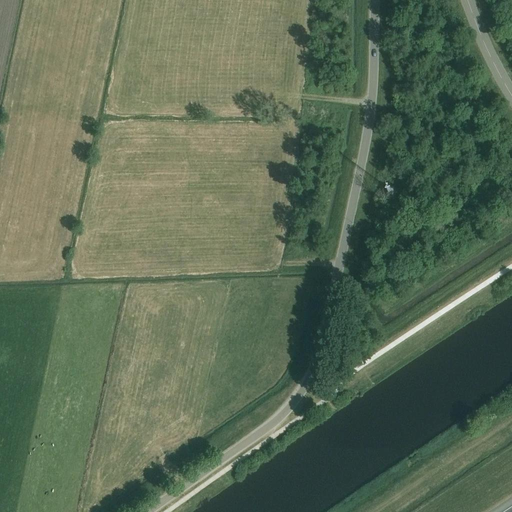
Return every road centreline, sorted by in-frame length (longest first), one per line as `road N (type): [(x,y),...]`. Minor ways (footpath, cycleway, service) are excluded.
road 1 (tertiary): [(147,511),(274,421),(314,369),(369,117),(373,0)]
road 2 (track): [(511,423),(381,511)]
